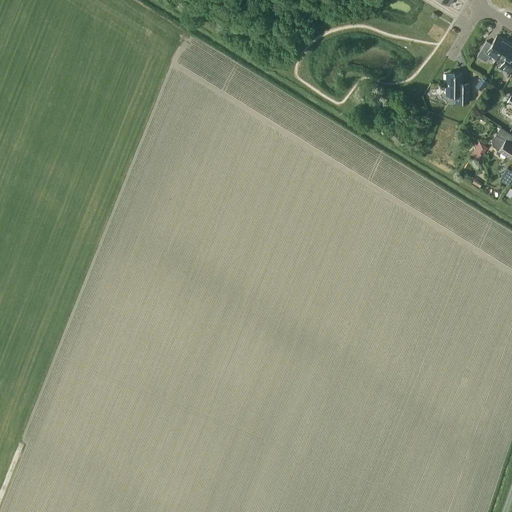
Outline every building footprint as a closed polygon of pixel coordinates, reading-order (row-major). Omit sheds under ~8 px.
[(496,59),(507,41),(496,35),(491,43),(486,40),(476,56),(485,61),(490,54),(496,59)] [(511,44),(507,41),(496,59),(502,62),(499,67),(508,73),(511,66),(511,44)] [(446,72),(446,75),(445,95),(455,95),(455,102),(468,102),(468,82),(462,82),(462,75),(454,75),(454,72),(446,72)] [(487,81),(481,77),(475,86),(480,90),(487,81)] [(511,141),(511,135),(499,127),(491,140),(492,145),(511,158),(511,143),(511,141)] [(474,150),(472,154),(478,158),(480,154),(482,155),(486,147),(482,144),(477,152),(474,150)]
